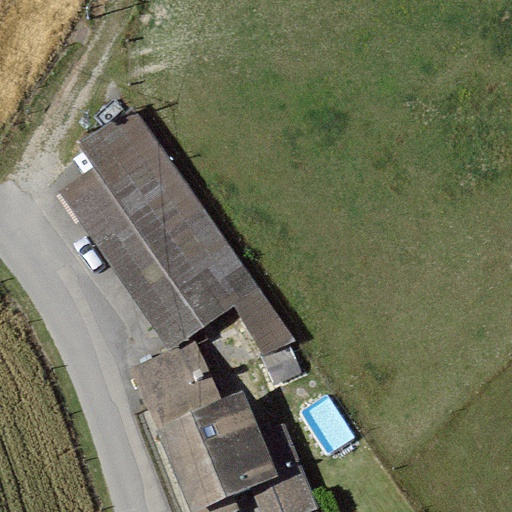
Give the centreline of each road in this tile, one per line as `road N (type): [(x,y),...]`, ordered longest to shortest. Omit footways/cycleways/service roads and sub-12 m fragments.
road 1 (unclassified): [(0,232),(69,323),(108,419),(133,511)]
road 2 (track): [(122,0),(97,60),(0,226)]
